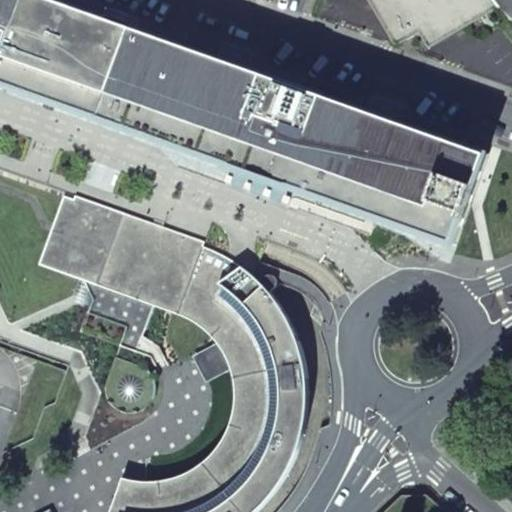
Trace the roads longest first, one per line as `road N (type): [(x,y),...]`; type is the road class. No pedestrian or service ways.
road 1 (residential): [(174,0),(511,121)]
road 2 (residential): [(449,293),(400,286),(369,306),(355,340),(363,376)]
